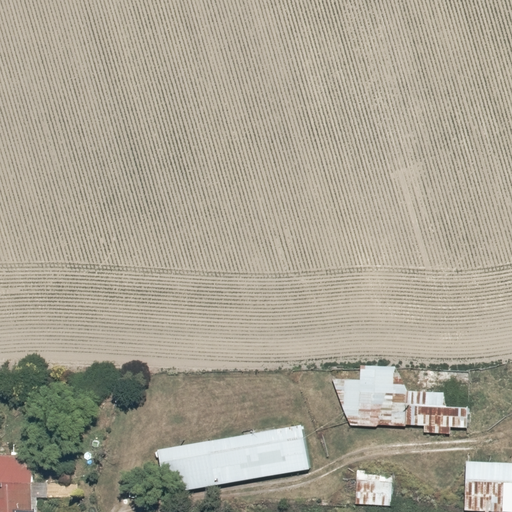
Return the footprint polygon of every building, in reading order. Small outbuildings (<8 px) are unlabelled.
[(361,381),(331,379),(349,425),(422,427),(422,434),(450,435),(450,429),(468,429),(468,409),(458,409),(458,392),(407,391),(400,370),(362,367),(361,381)] [(304,427),(157,451),(164,494),(311,470),(304,427)] [(0,456),(0,511),(14,511),(15,509),(27,510),(29,457),(0,456)] [(511,511),(511,466),(463,465),(462,511),(511,511)] [(356,472),(354,505),(388,507),(390,478),(366,476),(366,472),(356,472)]
